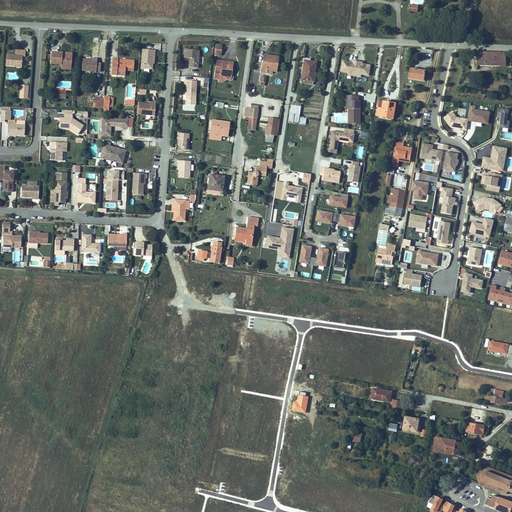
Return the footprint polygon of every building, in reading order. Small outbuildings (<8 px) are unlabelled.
[(14,48),(5,47),(3,60),(19,62),(20,50),(23,50),(24,45),(15,44),(14,48)] [(141,45),(140,65),(151,66),(152,52),(154,52),(155,47),(141,45)] [(197,65),(198,47),(185,45),(184,54),(190,54),(189,64),(197,65)] [(51,46),(50,57),(61,58),(61,60),(68,61),(69,50),(61,49),(61,47),(51,46)] [(495,64),(496,55),(501,55),(501,51),(472,50),(471,66),(474,67),(475,62),(495,64)] [(264,51),(261,68),(269,70),(271,52),(264,51)] [(277,68),(279,53),(271,52),(269,70),(272,70),(272,67),(277,68)] [(110,70),(115,70),(116,66),(123,66),(123,65),(131,65),(132,56),(124,56),(124,58),(116,57),(116,55),(116,54),(111,53),(110,70)] [(88,56),(88,55),(81,54),(80,67),(86,67),(86,69),(94,70),(94,68),(101,69),(101,58),(96,58),(96,57),(88,56)] [(306,54),(302,75),(314,78),(316,69),(317,59),(311,58),(311,55),(306,54)] [(218,68),(214,67),(213,75),(217,76),(217,78),(220,79),(222,78),(224,77),(225,76),(226,72),(230,73),(233,59),(221,57),(218,68)] [(353,59),(344,57),(342,67),(349,69),(349,72),(361,74),(362,71),(369,72),(371,62),(361,60),(362,59),(353,57),(353,59)] [(425,68),(410,65),(408,75),(423,78),(425,68)] [(209,78),(198,77),(197,86),(202,86),(202,88),(208,89),(209,78)] [(195,98),(196,79),(185,78),(185,82),(187,82),(186,97),(195,98)] [(29,85),(20,85),(19,98),(28,99),(29,85)] [(91,93),(91,103),(102,103),(102,93),(91,93)] [(348,106),(348,121),(360,121),(360,108),(358,108),(358,105),(360,105),(360,98),(358,99),(358,93),(344,93),(344,99),(348,99),(348,106)] [(137,98),(136,111),(154,112),(155,98),(149,98),(149,101),(141,100),(141,98),(137,98)] [(222,100),(215,98),(214,105),(221,106),(222,100)] [(395,101),(379,98),(376,113),(392,116),(395,101)] [(300,101),(290,100),(287,118),(297,120),(298,113),(300,101)] [(251,105),(246,104),(244,112),(247,113),(246,116),(248,116),(248,120),(256,121),(259,103),(251,102),(251,105)] [(60,110),(60,114),(60,123),(67,123),(75,130),(81,122),(71,115),(71,107),(61,106),(60,110)] [(468,113),(467,117),(467,122),(486,125),(488,112),(473,110),(474,107),(469,106),(468,113)] [(511,108),(497,106),(496,114),(501,115),(499,125),(510,126),(511,120),(509,119),(509,114),(511,114),(511,108)] [(467,122),(467,117),(456,116),(451,110),(443,115),(450,125),(451,124),(454,125),(466,127),(467,122)] [(109,122),(120,123),(120,115),(100,114),(99,128),(109,129),(109,122)] [(267,114),(265,131),(272,133),(273,133),(276,116),(267,114)] [(5,121),(4,132),(21,132),(22,121),(12,120),(12,116),(7,115),(3,115),(3,121),(5,121)] [(229,119),(212,117),(209,135),(220,137),(221,131),(227,132),(229,119)] [(335,151),(338,137),(353,140),(354,132),(330,128),(327,149),(335,151)] [(186,146),(188,130),(177,129),(176,141),(179,141),(179,145),(186,146)] [(59,158),(60,148),(60,139),(46,138),(46,143),(49,143),(48,157),(59,158)] [(440,159),(442,148),(429,146),(430,143),(421,141),(419,155),(440,159)] [(100,150),(104,151),(103,156),(121,162),(125,149),(102,142),(100,150)] [(395,143),(392,164),(396,165),(398,158),(409,160),(411,145),(401,144),(395,143)] [(506,147),(492,144),(490,157),(483,155),(481,165),(502,169),(506,147)] [(456,162),(457,158),(455,157),(456,152),(445,150),(442,167),(453,169),(455,162),(456,162)] [(188,175),(189,159),(176,157),(175,162),(178,162),(177,174),(188,175)] [(350,162),(347,179),(357,180),(360,164),(353,163),(350,162)] [(0,173),(1,174),(1,176),(4,176),(4,188),(9,188),(11,168),(2,167),(2,164),(0,163),(0,173)] [(247,171),(246,182),(256,184),(257,179),(254,178),(255,176),(257,174),(265,175),(266,166),(258,165),(255,165),(254,170),(252,172),(247,171)] [(328,166),(324,165),(322,172),(322,178),(338,180),(340,169),(334,168),(333,167),(331,167),(330,168),(328,167),(328,166)] [(54,167),(54,174),(64,175),(65,167),(54,167)] [(221,187),(224,172),(209,170),(206,190),(217,191),(218,187),(221,187)] [(497,185),(499,176),(501,176),(501,173),(488,170),(487,174),(485,173),(483,182),(485,182),(484,187),(497,189),(498,185),(497,185)] [(145,176),(145,172),(133,171),(132,193),(141,193),(142,176),(145,176)] [(301,182),(309,183),(311,174),(303,173),(301,182)] [(115,195),(116,175),(105,174),(104,195),(115,195)] [(62,197),(64,176),(53,175),(52,184),(48,183),(47,196),(52,197),(51,200),(55,200),(55,197),(62,197)] [(428,181),(411,178),(410,188),(414,188),(413,196),(421,198),(422,190),(426,191),(428,181)] [(76,179),(74,197),(91,198),(92,188),(82,187),(83,179),(76,179)] [(30,194),(35,194),(36,181),(20,180),(19,191),(30,192),(30,194)] [(302,187),(288,186),(289,182),(282,182),(281,200),(294,201),(294,203),(301,203),(302,187)] [(449,212),(452,196),(450,195),(451,188),(441,186),(440,194),(442,194),(439,210),(449,212)] [(331,195),(329,206),(347,209),(349,195),(341,194),(341,197),(331,195)] [(400,207),(402,198),(391,196),(389,205),(400,207)] [(497,203),(489,197),(482,196),(478,198),(477,197),(470,200),(473,208),(481,205),(486,205),(492,210),(497,203)] [(181,220),(184,198),(170,197),(170,202),(172,203),(170,218),(181,220)] [(389,205),(388,214),(399,216),(400,207),(389,205)] [(353,225),(354,215),(317,208),(315,218),(330,221),(330,219),(338,220),(338,223),(353,225)] [(511,231),(511,225),(511,214),(503,212),(500,228),(511,231)] [(410,214),(409,227),(426,229),(428,216),(410,214)] [(481,215),(479,222),(469,220),(466,230),(485,234),(490,217),(481,215)] [(445,232),(446,229),(447,229),(448,221),(438,220),(435,240),(446,242),(447,238),(446,238),(446,232),(445,232)] [(243,225),(241,235),(246,236),(245,240),(245,242),(251,243),(254,223),(247,221),(246,226),(243,225)] [(243,225),(235,224),(234,234),(241,235),(243,225)] [(32,227),(27,227),(26,238),(44,239),(45,230),(31,229),(32,227)] [(124,229),(120,229),(120,232),(107,231),(106,241),(115,241),(123,242),(124,229)] [(291,230),(281,229),(280,235),(279,235),(278,237),(276,236),(276,235),(266,233),(264,244),(278,246),(276,254),(286,255),(291,230)] [(98,241),(88,240),(89,232),(80,231),(79,248),(98,249),(98,241)] [(1,244),(17,245),(18,233),(2,232),(1,244)] [(52,247),(69,248),(70,235),(62,235),(62,237),(52,237),(52,247)] [(141,236),(133,235),(133,248),(149,249),(150,238),(145,238),(141,238),(141,236)] [(218,260),(220,244),(211,243),(208,258),(218,260)] [(310,245),(301,243),(299,260),(324,264),(327,248),(318,246),(317,257),(308,255),(310,245)] [(385,243),(385,248),(376,247),(373,261),(389,264),(391,256),(389,256),(390,250),(392,250),(393,244),(385,243)] [(479,247),(468,245),(465,261),(476,263),(479,247)] [(511,251),(499,248),(496,261),(511,265),(511,251)] [(332,265),(342,266),(345,251),(335,249),(332,265)] [(436,253),(417,249),(415,261),(434,264),(436,253)] [(205,261),(207,251),(198,250),(196,260),(205,261)] [(418,284),(420,274),(411,272),(411,268),(404,267),(402,282),(418,284)] [(480,287),(481,279),(469,277),(470,273),(463,272),(460,290),(468,291),(469,285),(480,287)] [(494,284),(489,282),(485,297),(511,303),(511,299),(511,288),(510,288),(508,293),(501,291),(503,286),(498,285),(497,290),(492,289),(494,284)] [(509,343),(486,339),(484,348),(507,351),(509,343)] [(502,394),(503,388),(489,384),(488,391),(493,392),(502,394)] [(372,387),(369,386),(367,394),(370,395),(389,399),(392,388),(372,385),(372,387)] [(403,398),(392,396),(391,404),(393,405),(401,406),(403,398)] [(470,419),(485,422),(488,408),(473,405),(470,419)] [(417,428),(420,415),(405,413),(403,425),(417,428)] [(397,427),(398,421),(390,419),(389,426),(397,427)] [(473,428),(477,429),(476,431),(483,432),(485,422),(470,419),(469,419),(467,429),(473,430),(473,428)] [(352,437),(353,430),(346,428),(344,436),(352,437)] [(353,442),(360,443),(362,434),(354,433),(353,442)] [(433,446),(460,452),(462,440),(456,439),(457,437),(436,433),(433,446)] [(511,480),(511,476),(510,475),(487,465),(482,468),(478,476),(478,483),(483,485),(496,491),(501,493),(505,495),(507,491),(511,493),(511,491),(511,480)] [(468,476),(459,472),(454,483),(463,487),(468,476)] [(466,511),(460,509),(459,511),(454,509),(456,506),(444,501),(445,500),(433,495),(427,507),(431,509),(430,511),(432,511),(466,511)] [(485,505),(496,509),(503,511),(511,511),(511,510),(511,503),(499,499),(494,497),(492,500),(488,499),(485,505)]
